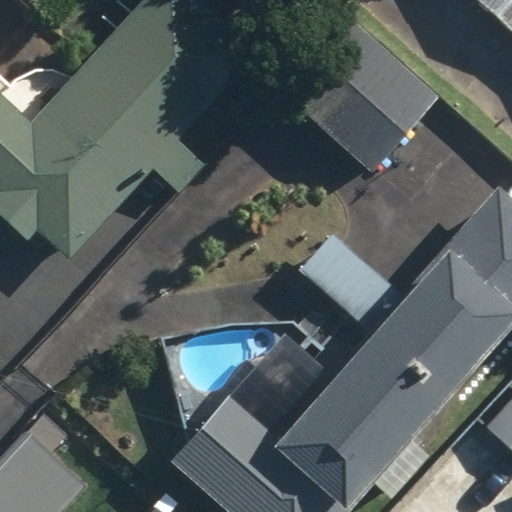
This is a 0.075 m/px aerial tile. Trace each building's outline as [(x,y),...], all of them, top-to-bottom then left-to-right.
[(0,123),(0,241),(10,250),(24,235),(59,267),(142,178),(166,200),(197,167),(168,140),(247,57),(186,0),(143,0),(15,137),(0,123)] [(511,0),(416,0),(511,90),(511,0)] [(157,466),(206,511),(340,511),(356,495),(375,511),(379,511),(428,459),(407,440),(511,326),(511,212),(489,191),(389,299),(325,240),(292,275),(360,338),(318,383),(272,341),(157,466)] [(511,387),(473,427),(511,465),(511,387)] [(0,511),(56,511),(77,490),(16,434),(0,452),(0,511)]
